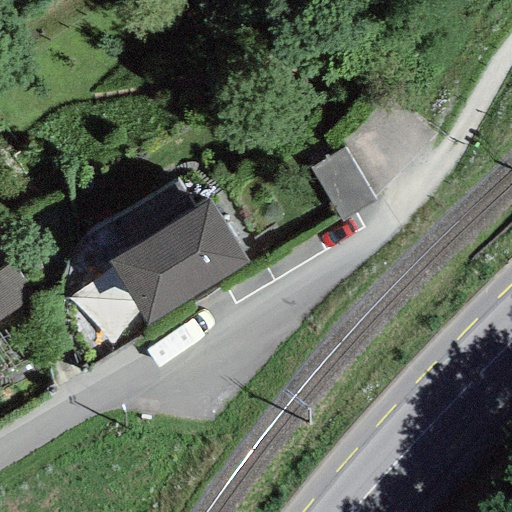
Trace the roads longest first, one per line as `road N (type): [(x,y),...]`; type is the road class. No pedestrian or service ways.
road 1 (residential): [(0,464),(134,389),(400,196)]
road 2 (secondary): [(511,340),(349,511)]
